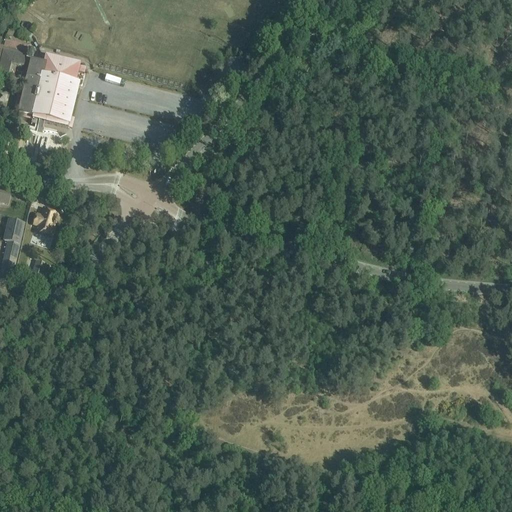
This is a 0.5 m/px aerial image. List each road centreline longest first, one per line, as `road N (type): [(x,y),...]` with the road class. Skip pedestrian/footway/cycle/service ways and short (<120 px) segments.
road 1 (tertiary): [(511,290),(392,275),(146,203)]
road 2 (unclassified): [(146,203),(338,0)]
road 3 (tertiary): [(0,352),(146,203)]
road 4 (tertiary): [(146,203),(120,187),(0,170)]
